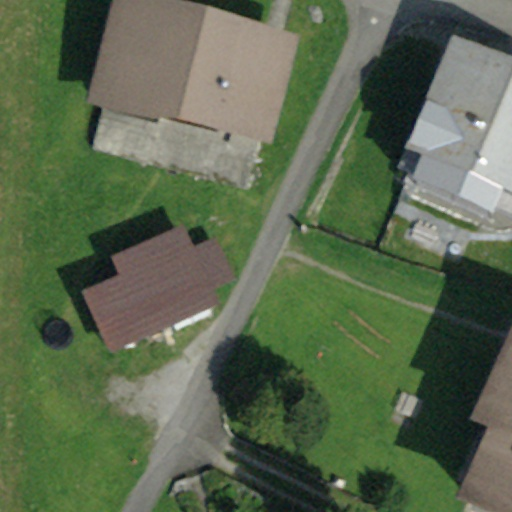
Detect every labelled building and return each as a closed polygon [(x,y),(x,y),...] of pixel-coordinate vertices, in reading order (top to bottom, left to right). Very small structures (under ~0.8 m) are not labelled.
[(279,53),(131,14),(96,147),(245,186),(279,53)] [(511,83),(458,61),(411,171),(511,213),(511,83)] [(117,262),(125,279),(150,335),(214,306),(207,290),(230,279),(214,244),(190,255),(180,233),(117,262)] [(113,352),(150,335),(125,279),(88,297),(113,352)] [(511,511),(511,379),(491,426),(510,434),(477,506),(490,511),(511,511)] [(154,441),(144,436),(136,450),(146,456),(154,441)]
